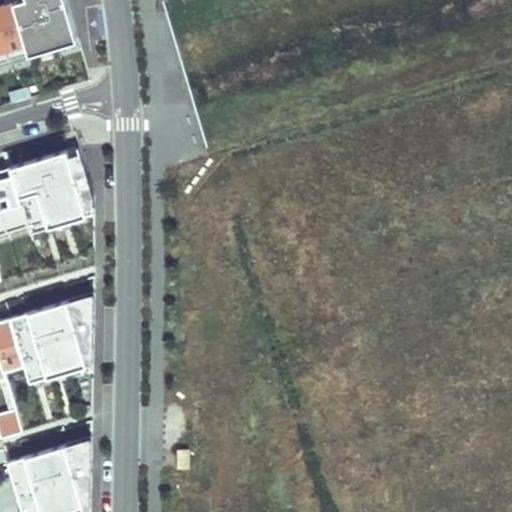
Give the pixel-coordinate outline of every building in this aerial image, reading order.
[(4,0),(0,1),(0,50),(74,34),(66,0),(4,0)] [(0,279),(0,280),(0,276),(0,233),(91,219),(80,140),(0,152),(0,279)] [(0,433),(22,428),(10,381),(100,358),(83,292),(0,312),(0,433)] [(95,440),(71,447),(87,501),(94,499),(95,440)] [(70,444),(11,461),(26,511),(78,511),(89,509),(87,501),(71,447),(70,444)] [(192,447),(179,447),(178,467),(191,468),(192,447)]
